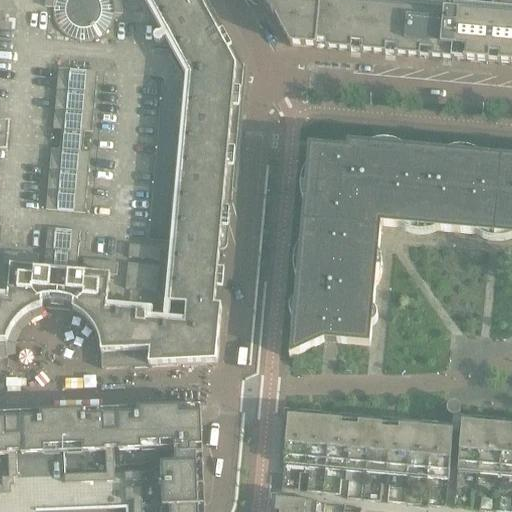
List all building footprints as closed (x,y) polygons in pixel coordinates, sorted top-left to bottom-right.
[(0,0),(0,342),(7,343),(8,340),(9,338),(10,335),(11,333),(12,330),(13,328),(15,326),(17,323),(19,321),(21,319),(25,316),(27,314),(30,313),(32,311),(35,310),(37,309),(42,308),(42,302),(46,301),(49,301),(57,301),(63,302),(69,303),(73,305),(73,311),(76,312),(80,315),(83,317),(85,318),(87,320),(89,322),(91,325),(93,327),(94,330),(96,332),(97,335),(98,337),(99,340),(100,343),(100,346),(101,348),(101,351),(101,354),(150,353),(218,353),(222,309),(215,308),(217,281),(219,266),(220,251),(221,251),(222,251),(224,251),(225,250),(226,249),(227,248),(227,247),(227,246),(243,68),(206,0),(0,0)] [(511,0),(264,0),(290,48),(511,67),(511,0)] [(299,320),(293,320),(290,360),(325,344),(337,345),(370,348),(372,327),(366,326),(368,309),(374,310),(376,289),(370,288),(373,252),(379,253),(381,227),(400,229),(401,223),(437,226),(436,232),(477,236),(478,230),(511,233),(511,159),(481,157),(481,163),(445,160),(446,154),(405,150),(405,156),(369,153),(369,147),(348,145),(347,151),(309,147),(307,169),(313,169),(310,205),(304,204),(300,245),(306,246),(303,282),(297,281),(295,303),(301,303),(299,320)] [(205,511),(201,409),(0,416),(0,511),(205,511)] [(288,419),(287,435),(284,467),(306,469),(310,420),(288,419)] [(330,422),(310,420),(306,469),(326,470),(330,422)] [(350,424),(330,422),(326,470),(346,472),(350,424)] [(371,426),(350,424),(346,472),(367,474),(371,426)] [(484,426),(462,424),(458,473),(479,475),(484,426)] [(391,428),(371,426),(367,474),(387,476),(391,428)] [(504,428),(484,426),(479,475),(499,477),(504,428)] [(411,429),(391,428),(387,476),(407,478),(411,429)] [(511,429),(504,428),(499,477),(511,477),(511,429)] [(432,431),(411,429),(407,478),(427,480),(432,431)] [(449,482),(454,431),(452,430),(451,433),(432,431),(427,480),(449,482)] [(282,491),(291,492),(292,475),(284,474),(282,491)] [(292,475),(291,492),(300,493),(301,475),(292,475)] [(307,494),(316,494),(317,477),(309,476),(307,494)] [(317,477),(316,494),(324,495),(325,477),(317,477)] [(325,477),(324,495),(331,496),(333,478),(325,477)] [(333,478),(331,496),(340,497),(342,479),(333,478)] [(347,501),(356,501),(358,484),(349,483),(347,501)] [(358,484),(356,501),(364,502),(365,484),(358,484)] [(365,484),(364,502),(372,503),(373,485),(365,484)] [(373,485),(372,503),(380,504),(382,486),(373,485)] [(388,504),(397,505),(398,487),(389,487),(388,504)] [(398,487),(397,505),(404,506),(406,488),(398,487)] [(406,488),(404,506),(412,507),(414,489),(406,488)] [(414,489),(412,507),(421,507),(423,490),(414,489)] [(428,508),(437,509),(439,491),(430,490),(428,508)] [(439,491),(437,509),(446,510),(448,492),(439,491)] [(454,510),(463,511),(465,494),(456,493),(454,510)] [(465,494),(463,511),(471,511),(472,511),(474,494),(465,494)] [(479,511),(488,511),(490,496),(481,495),(479,511)] [(490,496),(488,511),(496,511),(498,497),(490,496)] [(498,497),(496,511),(504,511),(506,497),(498,497)] [(324,511),(325,506),(277,502),(275,511),(324,511)]
